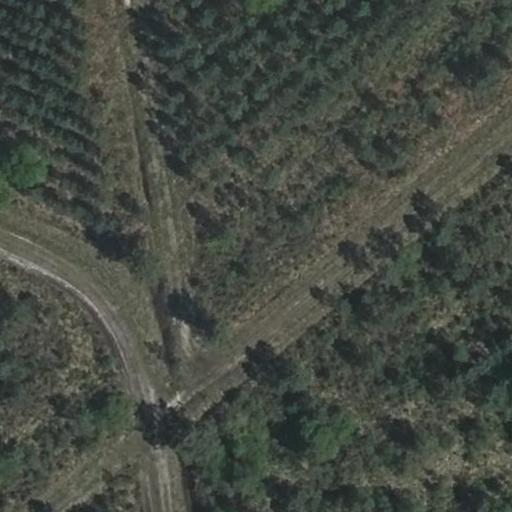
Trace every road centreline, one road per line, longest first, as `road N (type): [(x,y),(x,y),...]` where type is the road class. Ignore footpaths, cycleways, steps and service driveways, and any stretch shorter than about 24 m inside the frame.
road 1 (track): [(16,511),(511,101)]
road 2 (track): [(149,401),(102,276),(0,234)]
